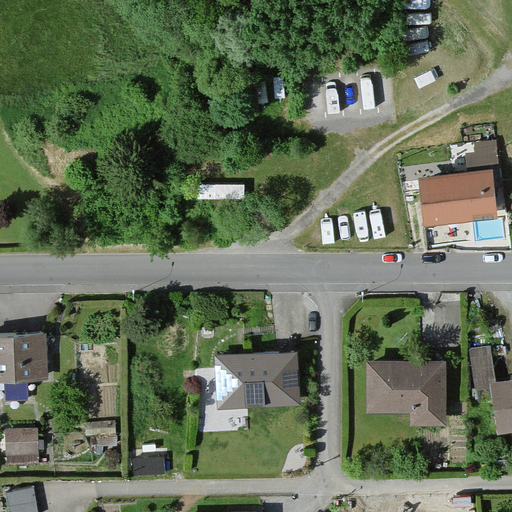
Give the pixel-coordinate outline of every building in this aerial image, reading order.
[(495,171),(424,179),(428,213),(499,205),(495,171)] [(44,334),(0,334),(0,378),(45,378),(44,334)] [(295,353),(217,357),(220,408),(298,404),(295,353)] [(443,361),(368,361),(368,411),(412,410),(412,424),(444,424),(443,361)] [(204,368),(204,393),(216,393),(216,367),(204,368)] [(511,379),(494,382),(502,430),(511,428),(511,379)] [(34,430),(4,431),(5,463),(35,462),(34,430)] [(34,511),(30,491),(6,496),(8,511),(34,511)]
